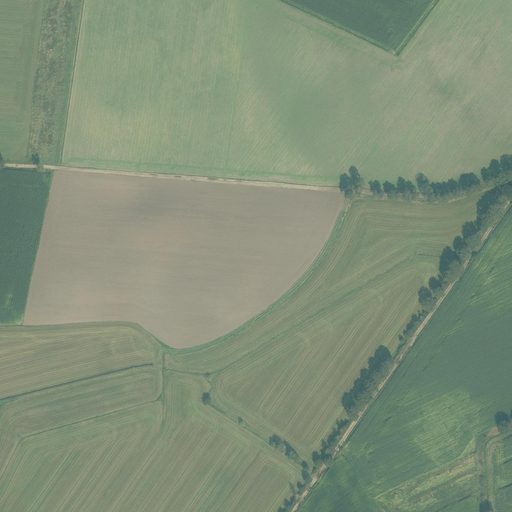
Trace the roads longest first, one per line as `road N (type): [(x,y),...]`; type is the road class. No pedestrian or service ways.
road 1 (track): [(511,175),(431,196),(0,163)]
road 2 (track): [(511,195),(291,511)]
